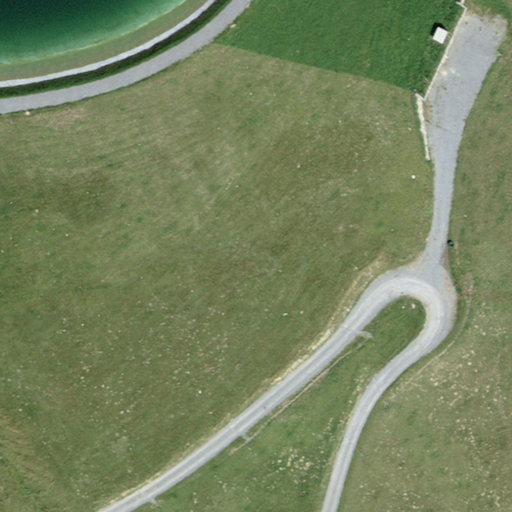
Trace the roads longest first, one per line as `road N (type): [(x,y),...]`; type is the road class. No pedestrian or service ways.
road 1 (track): [(109,511),(194,459),(320,357),(368,302),(391,285),(416,283),(437,294),(440,320),(362,399),(324,511)]
road 2 (track): [(0,100),(146,62),(191,39),(238,0)]
